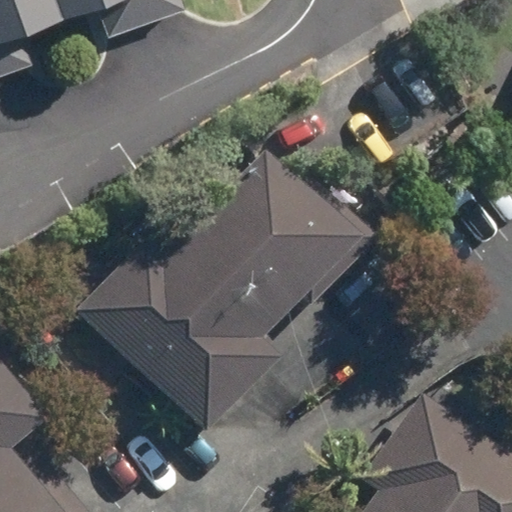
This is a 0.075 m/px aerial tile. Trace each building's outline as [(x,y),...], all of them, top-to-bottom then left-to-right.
[(0,0),(0,65),(30,56),(20,23),(56,12),(52,0),(0,0)] [(95,39),(183,12),(179,0),(52,0),(56,12),(84,3),(95,39)] [(511,63),(491,106),(511,115),(511,63)] [(374,232),(283,135),(87,316),(198,436),(281,360),(260,338),(374,232)] [(88,492),(0,375),(0,511),(100,511),(102,511),(88,492)] [(511,511),(511,470),(409,397),(359,467),(383,484),(362,511),(511,511)]
